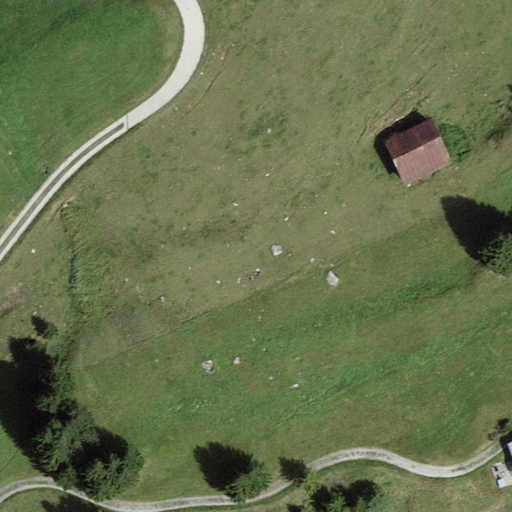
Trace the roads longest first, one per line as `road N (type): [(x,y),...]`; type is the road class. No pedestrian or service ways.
road 1 (track): [(0,504),(26,482),(56,482),(144,509),(252,498),(347,454),(376,449),(466,471),(490,462)]
road 2 (track): [(0,263),(93,149),(180,88),(200,49),(194,0)]
